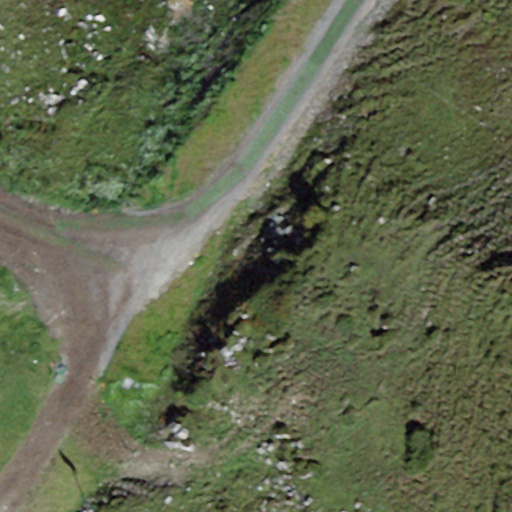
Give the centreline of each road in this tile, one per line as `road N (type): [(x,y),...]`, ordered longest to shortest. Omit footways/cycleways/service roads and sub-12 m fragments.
road 1 (track): [(345,0),(282,66),(115,303)]
road 2 (track): [(115,303),(0,506)]
road 3 (track): [(115,303),(101,199),(0,154)]
